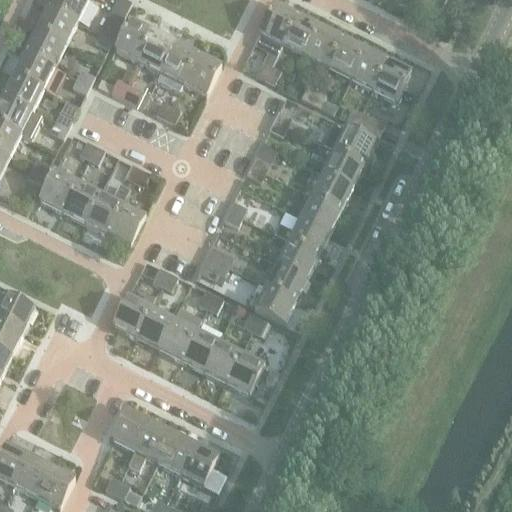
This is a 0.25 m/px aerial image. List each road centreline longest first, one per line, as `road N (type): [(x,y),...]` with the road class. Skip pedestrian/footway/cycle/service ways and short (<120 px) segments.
road 1 (residential): [(284,456),(473,76)]
road 2 (residential): [(183,176),(267,0)]
road 3 (residential): [(128,382),(284,456)]
road 4 (residential): [(327,0),(473,76)]
road 5 (residential): [(0,218),(129,281)]
